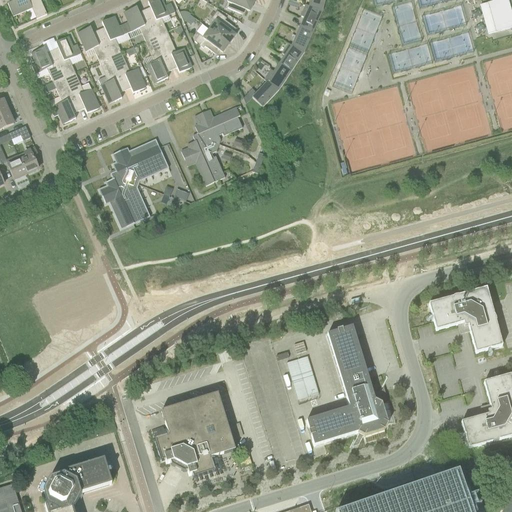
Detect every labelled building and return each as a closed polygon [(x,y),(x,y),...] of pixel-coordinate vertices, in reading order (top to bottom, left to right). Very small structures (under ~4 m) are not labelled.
[(36,21),(46,16),(39,0),(19,0),(7,6),(12,18),(31,10),(36,21)] [(162,2),(160,3),(158,0),(155,0),(147,4),(150,9),(144,12),(156,39),(167,34),(161,20),(174,14),(170,5),(164,8),(162,2)] [(249,13),(253,3),(246,0),(226,0),(225,4),(227,4),(225,9),(243,17),(245,12),(249,13)] [(322,12),(325,0),(310,0),(309,7),(305,6),(305,7),(322,12)] [(511,0),(502,0),(487,4),(495,33),(511,28),(511,0)] [(291,1),(287,12),(296,15),(300,4),(291,1)] [(477,39),(486,36),(477,5),(468,7),(477,39)] [(313,33),(322,12),(305,7),(300,17),(304,19),(300,27),(313,33)] [(144,12),(138,14),(136,9),(125,14),(127,18),(125,19),(127,24),(123,26),(127,35),(140,29),(146,43),(156,39),(144,12)] [(224,22),(225,21),(216,14),(211,19),(215,22),(208,31),(229,46),(235,37),(232,35),(235,30),(224,22)] [(186,16),(185,16),(183,15),(182,16),(180,16),(179,16),(183,24),(185,22),(189,17),(187,17),(186,16)] [(191,26),(194,22),(189,17),(185,22),(191,26)] [(116,23),(114,23),(112,19),(101,24),(103,30),(98,32),(109,59),(119,55),(113,41),(127,35),(123,26),(118,28),(116,23)] [(303,54),(313,33),(300,27),(291,47),(288,45),(303,54)] [(98,32),(92,35),(90,29),(79,34),(80,38),(79,39),(85,53),(92,50),(98,64),(109,59),(98,32)] [(222,55),(229,46),(208,31),(202,40),(198,37),(194,43),(203,50),(204,48),(215,57),(219,52),(222,55)] [(183,51),(175,54),(167,34),(156,39),(170,72),(176,70),(178,75),(189,70),(188,66),(189,65),(183,51)] [(52,52),(63,79),(72,75),(66,62),(80,55),(76,46),(71,48),(69,43),(68,44),(66,39),(55,44),(57,50),(52,52)] [(165,75),(170,72),(156,39),(146,43),(155,63),(146,67),(153,81),(154,81),(156,85),(167,80),(165,75)] [(291,73),(303,54),(288,45),(281,55),(284,57),(279,65),(291,73)] [(52,52),(46,55),(43,49),(32,54),(34,58),(33,59),(35,65),(31,67),(34,75),(39,73),(39,74),(46,70),(52,84),(63,79),(52,52)] [(137,71),(127,75),(119,55),(109,59),(124,92),(130,90),(132,95),(143,90),(142,86),(143,86),(137,71)] [(118,95),(124,92),(109,59),(98,64),(105,78),(98,82),(102,91),(97,93),(99,98),(104,96),(106,102),(108,101),(110,105),(121,100),(118,95)] [(278,92),(291,73),(279,65),(273,74),(270,72),(264,81),(278,92)] [(90,91),(81,95),(72,75),(63,79),(78,113),(84,110),(86,115),(97,111),(95,107),(97,106),(90,91)] [(72,115),(78,113),(63,79),(52,84),(61,104),(49,109),(53,119),(58,117),(60,122),(62,121),(64,125),(75,121),(72,115)] [(262,109),(278,92),(264,81),(263,82),(266,84),(252,99),(252,100),(262,109)] [(247,96),(243,100),(245,106),(252,99),(247,96)] [(237,119),(239,118),(235,110),(212,120),(209,112),(194,119),(197,126),(194,128),(197,135),(192,138),(194,143),(187,146),(188,150),(180,153),(187,168),(195,165),(205,188),(224,180),(215,158),(213,159),(211,155),(216,153),(220,142),(218,138),(222,136),(223,138),(242,130),(237,119)] [(0,117),(0,131),(4,130),(13,126),(8,114),(0,117)] [(30,139),(26,130),(25,128),(8,136),(10,142),(20,138),(22,143),(30,139)] [(240,149),(243,143),(235,140),(233,147),(240,149)] [(106,188),(98,191),(104,206),(108,205),(111,211),(120,232),(149,219),(136,190),(139,183),(168,170),(155,141),(128,153),(127,150),(111,156),(115,164),(112,166),(115,173),(109,176),(112,181),(104,184),(106,188)] [(32,158),(36,156),(34,150),(17,158),(25,176),(37,171),(32,158)] [(229,163),(232,156),(224,153),(221,160),(229,163)] [(257,176),(264,157),(258,155),(251,174),(257,176)] [(17,158),(6,162),(8,167),(14,181),(25,176),(17,158)] [(182,193),(181,193),(176,191),(169,210),(174,212),(182,193)] [(436,334),(460,329),(461,335),(471,333),(476,356),(508,349),(495,291),(430,305),(436,334)] [(376,401),(374,402),(352,328),(346,330),(345,329),(332,333),(332,334),(326,336),(349,409),(305,422),(313,448),(357,434),(358,436),(362,439),(364,438),(365,444),(385,437),(384,432),(387,425),(393,424),(387,404),(381,405),(380,404),(376,401)] [(295,346),(297,354),(306,351),(304,343),(295,346)] [(475,450),(511,441),(511,377),(485,384),(493,416),(462,423),(466,439),(472,438),(475,450)] [(234,452),(228,431),(217,395),(161,413),(166,430),(163,431),(162,427),(151,430),(161,463),(164,462),(165,465),(172,463),(186,470),(188,477),(191,476),(192,480),(225,470),(221,456),(234,452)] [(107,471),(104,461),(103,461),(62,473),(61,474),(62,476),(49,480),(42,493),(46,506),(48,511),(72,511),(71,506),(76,496),(111,486),(111,485),(108,475),(110,474),(111,472),(109,471),(107,471)] [(434,482),(345,511),(472,511),(459,473),(442,479),(434,482)] [(20,511),(12,486),(0,489),(0,511),(20,511)]
